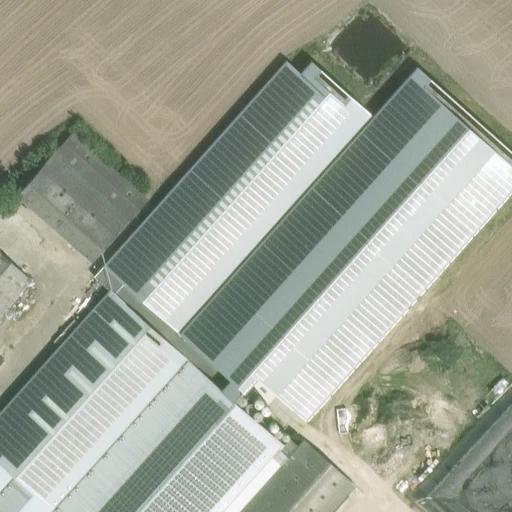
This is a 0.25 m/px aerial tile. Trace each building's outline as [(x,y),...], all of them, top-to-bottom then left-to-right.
[(109,291),(0,412),(0,509),(3,511),(219,511),(281,443),(231,398),(250,377),(253,374),(275,394),(305,420),(511,188),(511,151),(417,67),(373,116),(311,61),(300,73),(286,61),(104,265),(93,277),(109,291)] [(146,200),(71,133),(16,195),(91,262),(146,200)] [(0,314),(30,281),(0,254),(0,314)] [(305,439),(238,511),(331,511),(356,485),(305,439)] [(446,478),(440,480),(438,472),(427,475),(433,497),(450,492),(446,478)]
